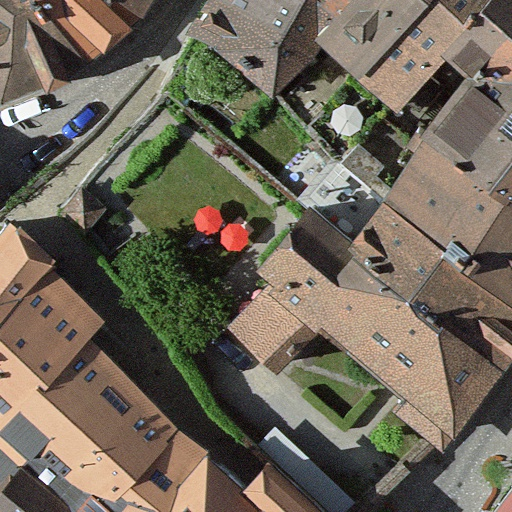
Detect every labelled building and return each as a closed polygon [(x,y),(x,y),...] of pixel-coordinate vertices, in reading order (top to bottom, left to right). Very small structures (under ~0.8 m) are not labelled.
[(0,0),(0,91),(38,84),(92,52),(35,0),(0,0)] [(125,22),(142,7),(131,0),(35,0),(92,52),(125,22)] [(323,5),(315,0),(198,0),(197,4),(189,19),(274,85),(320,29),(310,21),(323,5)] [(320,29),(360,59),(407,0),(327,0),(323,5),(310,21),(320,29)] [(474,0),(407,0),(360,59),(401,92),(434,51),(474,0)] [(511,0),(474,0),(434,51),(457,74),(511,120),(511,0)] [(376,191),(370,200),(511,316),(511,202),(478,177),(511,128),(511,120),(457,74),(376,191)] [(511,128),(478,177),(511,202),(511,128)] [(511,340),(511,316),(370,200),(376,191),(330,156),(293,204),(234,268),(255,287),(216,328),(249,358),(294,313),(442,427),(511,340)] [(103,199),(82,177),(62,196),(83,218),(103,199)] [(104,323),(10,222),(0,235),(0,511),(328,511),(270,463),(244,490),(93,338),(104,323)]
